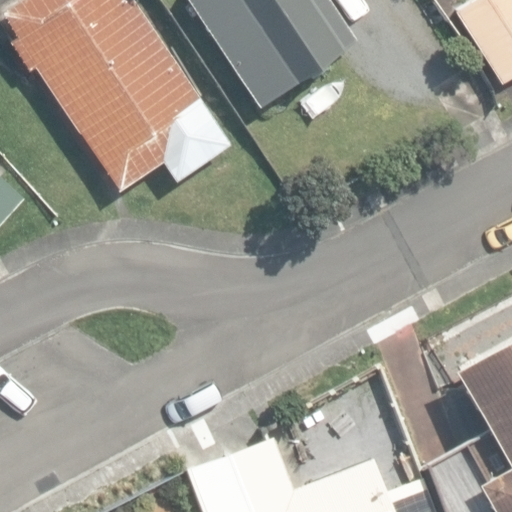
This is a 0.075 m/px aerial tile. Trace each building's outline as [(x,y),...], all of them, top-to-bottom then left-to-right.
[(226,142),(130,0),(6,0),(0,4),(0,20),(11,36),(4,40),(25,71),(32,66),(114,189),(158,159),(171,179),(226,142)] [(185,0),(258,105),(355,38),(328,0),(185,0)] [(511,0),(476,0),(457,12),(501,82),(511,74),(511,0)] [(0,222),(24,197),(0,175),(0,222)] [(422,470),(438,511),(511,511),(511,334),(451,370),(487,433),(422,470)] [(201,511),(234,511),(292,489),(272,436),(185,469),(201,511)] [(234,511),(391,511),(372,459),(292,489),(234,511)]
